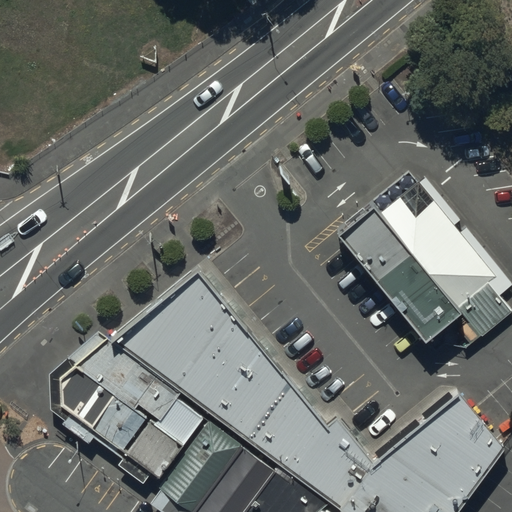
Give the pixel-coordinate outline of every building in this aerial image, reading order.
[(0,113),(51,124),(61,76),(58,75),(62,60),(0,46),(0,113)] [(375,194),(332,228),(433,354),(446,343),(466,348),(511,313),(491,288),(501,279),(418,176),(382,204),(375,194)] [(108,339),(177,391),(282,470),(332,508),(337,511),(468,511),(508,457),(502,450),(456,394),(372,462),(340,425),(331,433),(197,265),(108,339)] [(189,451),(211,420),(108,339),(76,364),(80,367),(189,451)] [(163,485),(189,451),(80,367),(76,364),(55,381),(55,415),(93,444),(96,440),(122,460),(118,465),(146,486),(153,477),(163,485)] [(191,511),(198,511),(248,447),(213,423),(161,491),(191,511)] [(252,511),(281,470),(248,447),(198,511),(252,511)] [(326,511),(332,508),(282,470),(252,511),(326,511)]
